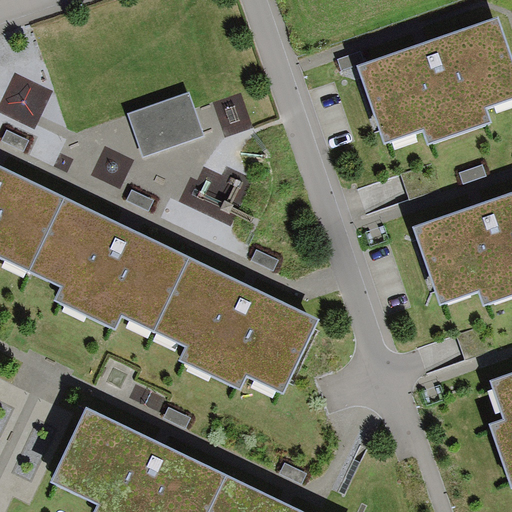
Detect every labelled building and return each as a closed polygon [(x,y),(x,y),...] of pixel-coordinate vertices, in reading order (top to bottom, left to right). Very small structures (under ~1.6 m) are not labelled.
[(357,70),(383,145),(422,132),(428,148),(493,126),(487,109),(511,100),(511,54),(500,21),(422,48),(357,70)] [(190,97),(131,118),(145,157),(204,137),(190,97)] [(13,131),(5,145),(23,156),(31,141),(13,131)] [(67,204),(0,171),(0,264),(30,279),(67,204)] [(232,220),(244,181),(234,178),(229,195),(193,183),(186,205),(232,220)] [(125,214),(146,223),(156,199),(136,190),(125,214)] [(412,230),(439,308),(477,294),(483,311),(511,300),(511,195),(479,207),(412,230)] [(191,265),(67,204),(30,279),(62,293),(54,309),(114,338),(122,323),(155,339),(191,265)] [(250,382),(285,398),(320,326),(191,265),(155,339),(187,354),(181,366),(243,396),(250,382)] [(511,378),(494,385),(507,420),(491,426),(511,484),(511,378)] [(210,511),(227,478),(89,414),(54,489),(100,511),(98,511),(210,511)] [(299,511),(227,478),(210,511),(299,511)]
